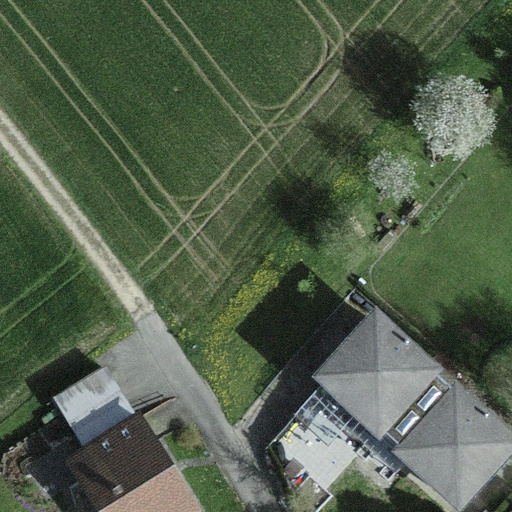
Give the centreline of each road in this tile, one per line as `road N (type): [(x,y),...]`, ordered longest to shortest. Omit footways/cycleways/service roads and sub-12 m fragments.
road 1 (residential): [(269,511),(142,309)]
road 2 (track): [(142,309),(0,133)]
